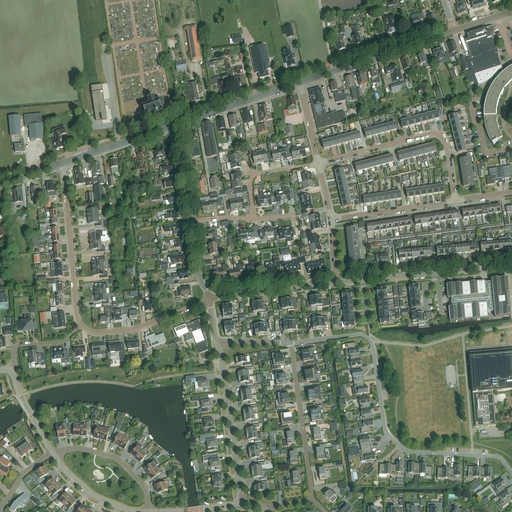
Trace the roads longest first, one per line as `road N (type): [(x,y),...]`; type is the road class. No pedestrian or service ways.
road 1 (residential): [(290,344),(368,340),(385,432),(405,452),(496,458),(511,475)]
road 2 (residential): [(453,199),(446,147),(435,133),(319,162)]
road 3 (residential): [(337,281),(511,266)]
road 4 (secondary): [(297,83),(454,31)]
road 5 (residential): [(81,325),(60,163)]
road 6 (residential): [(312,501),(290,344)]
road 7 (residential): [(215,342),(240,498)]
road 8 (residential): [(208,300),(143,326),(91,332),(81,325)]
road 9 (secondary): [(171,126),(297,83)]
road 10 (residential): [(208,300),(337,281)]
road 11 (residential): [(52,453),(80,448),(115,458),(145,489),(148,511)]
road 12 (residential): [(453,199),(332,217)]
